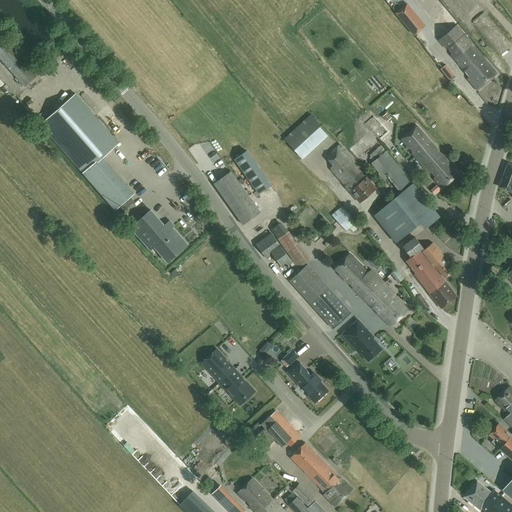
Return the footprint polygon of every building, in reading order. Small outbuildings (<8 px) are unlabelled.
[(407,3),(396,13),(414,35),(425,26),(407,3)] [(485,11),(471,18),(484,44),(498,37),(485,11)] [(496,73),(457,25),(447,33),(437,41),(442,47),(443,46),(445,50),(448,49),(451,53),(450,55),(469,77),(467,79),(476,90),(496,73)] [(0,58),(25,87),(37,77),(0,35),(0,58)] [(507,58),(509,52),(502,49),(500,55),(507,58)] [(0,87),(10,101),(17,96),(1,74),(0,75),(0,87)] [(120,215),(132,204),(127,199),(134,193),(102,157),(119,143),(76,94),(40,125),(115,210),(120,215)] [(329,134),(311,114),(284,139),(303,159),(329,134)] [(380,140),(389,132),(376,116),(366,124),(380,140)] [(459,174),(417,127),(401,140),(429,172),(431,172),(435,176),(434,178),(443,188),(459,174)] [(208,157),(213,154),(207,143),(202,146),(208,157)] [(360,203),(376,188),(367,177),(358,167),(359,166),(340,145),(326,157),(333,165),(331,169),(360,203)] [(259,193),(271,185),(247,151),(235,159),(259,193)] [(397,164),(386,151),(372,164),(383,178),(386,175),(402,195),(396,200),(394,197),(374,215),(396,242),(421,222),(426,228),(440,217),(398,163),(397,164)] [(511,165),(508,164),(499,187),(511,192),(511,165)] [(242,224),(260,212),(231,171),(213,184),(242,224)] [(352,234),(360,226),(341,206),(331,215),(346,231),(349,229),(352,234)] [(168,230),(151,210),(131,228),(150,250),(154,246),(167,262),(187,244),(172,227),(168,230)] [(293,263),(277,241),(271,233),(257,244),(267,259),(273,254),(284,269),(293,263)] [(444,281),(420,250),(423,248),(415,237),(403,246),(411,257),(406,261),(416,273),(414,274),(441,308),(457,297),(444,280),(444,281)] [(444,277),(453,270),(443,258),(444,257),(433,243),(423,251),(444,277)] [(358,294),(376,275),(371,270),(366,273),(361,269),(363,267),(349,253),(335,268),(340,273),(339,275),(358,294)] [(350,312),(308,264),(290,281),(332,328),(350,312)] [(398,283),(404,278),(402,275),(397,269),(391,274),(398,283)] [(376,275),(358,294),(372,307),(373,307),(378,312),(377,313),(391,327),(407,310),(394,297),(395,294),(376,275)] [(424,310),(429,306),(420,294),(415,298),(424,310)] [(374,337),(358,320),(342,334),(355,348),(356,348),(360,353),(368,361),(382,349),(373,338),(374,337)] [(280,349),(294,343),(288,331),(275,337),(280,349)] [(202,362),(220,382),(235,369),(217,349),(202,362)] [(289,365),(299,357),(293,350),(283,358),(281,361),(286,368),(289,365)] [(310,376),(306,372),(307,371),(299,362),(288,372),(296,381),(297,380),(301,384),(301,385),(310,394),(308,396),(315,403),(328,391),(318,379),(319,378),(314,373),(310,376)] [(255,391),(235,369),(220,382),(240,405),(255,391)] [(511,388),(510,387),(495,400),(508,415),(504,419),(511,426),(511,388)] [(257,437),(267,447),(274,440),(281,447),(286,443),(290,447),(301,436),(276,410),(260,425),(264,429),(257,437)] [(499,423),(489,435),(494,439),(492,441),(502,450),(511,458),(511,434),(499,423)] [(341,478),(305,443),(290,458),(321,488),(322,487),(326,492),(323,495),(335,507),(352,490),(341,478)] [(255,511),(285,511),(253,479),(237,493),(255,511)] [(511,479),(503,489),(511,496),(511,479)] [(217,486),(212,481),(206,487),(211,492),(217,486)] [(477,481),(464,496),(480,509),(482,507),(488,511),(501,496),(493,489),(491,492),(477,481)] [(308,506),(315,499),(299,484),(292,491),(308,506)] [(244,511),(221,488),(214,495),(230,511),(244,511)] [(488,511),(487,511),(511,511),(511,504),(501,496),(488,511)] [(315,511),(310,506),(307,509),(296,498),(288,505),(294,511),(315,511)]
